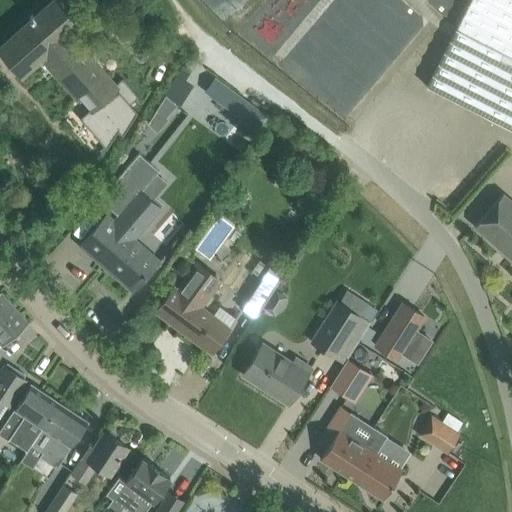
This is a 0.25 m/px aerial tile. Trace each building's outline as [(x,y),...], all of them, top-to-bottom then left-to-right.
[(31,19),(0,45),(0,49),(22,75),(44,55),(56,70),(54,72),(77,97),(79,96),(89,108),(79,117),(106,148),(115,134),(112,130),(115,127),(122,135),(137,111),(130,103),(138,96),(122,78),(114,85),(69,33),(77,26),(54,0),(52,0),(34,16),(32,15),(29,17),(31,19)] [(511,0),(470,0),(427,87),(511,129),(511,0)] [(160,208),(140,191),(157,171),(137,154),(105,190),(117,200),(112,206),(121,213),(114,221),(107,215),(80,245),(98,260),(99,259),(132,288),(131,289),(132,290),(158,260),(133,238),(160,208)] [(511,258),(511,199),(504,192),(474,225),(511,258)] [(195,250),(209,260),(233,228),(219,218),(195,250)] [(282,275),(266,265),(258,259),(251,270),(259,275),(239,306),(255,316),(282,275)] [(218,305),(211,315),(200,306),(219,280),(197,264),(178,290),(174,288),(156,312),(210,352),(228,328),(227,326),(234,317),(218,305)] [(336,300),(309,341),(344,364),(347,358),(370,322),(379,309),(346,288),(338,301),(336,300)] [(0,343),(2,345),(27,322),(0,292),(0,343)] [(425,314),(402,299),(374,344),(396,359),(402,350),(417,360),(433,337),(417,326),(425,314)] [(262,343),(243,374),(260,385),(262,382),(290,399),(287,403),(288,403),(299,386),(310,367),(295,358),(292,363),(280,354),(262,343)] [(371,375),(372,374),(347,358),(344,364),(330,386),(349,399),(358,384),(354,381),(362,369),(371,375)] [(0,416),(25,380),(23,378),(25,375),(16,368),(13,372),(4,366),(0,372),(0,416)] [(20,400),(0,429),(0,435),(26,453),(32,444),(60,402),(31,383),(20,400)] [(60,402),(32,444),(43,452),(41,455),(58,466),(77,438),(88,421),(60,402)] [(342,407),(341,406),(318,442),(326,448),(320,458),(383,498),(401,470),(373,451),(377,445),(379,446),(386,436),(376,429),(376,428),(373,426),(371,429),(360,422),(362,419),(349,411),(347,414),(340,410),(342,407)] [(456,432),(462,422),(448,413),(442,423),(431,416),(419,434),(448,452),(460,434),(456,432)] [(108,474),(115,463),(126,446),(105,432),(94,448),(91,446),(72,474),(84,482),(95,465),(108,474)] [(111,500),(102,511),(118,511),(125,503),(137,511),(144,511),(152,501),(153,502),(170,478),(142,458),(126,480),(119,476),(105,495),(111,500)] [(66,511),(78,494),(63,485),(46,511),(66,511)] [(168,495),(157,511),(178,511),(183,504),(168,495)]
